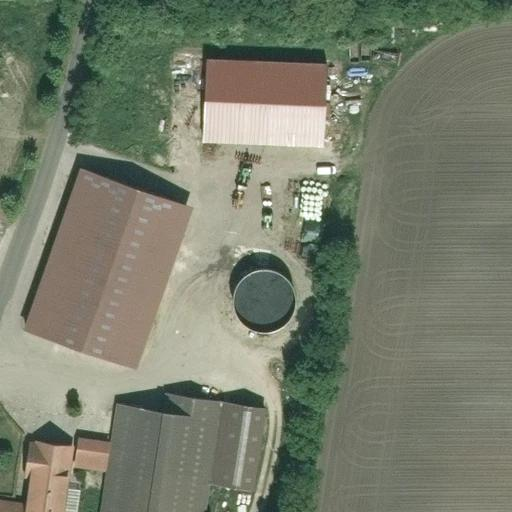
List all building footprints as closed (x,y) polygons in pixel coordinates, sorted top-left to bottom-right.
[(82,176),(77,206),(185,222),(190,192),(82,176)] [(122,331),(131,273),(167,278),(175,232),(60,214),(43,319),(122,331)] [(22,318),(16,351),(100,365),(106,331),(22,318)] [(99,511),(207,511),(223,408),(117,393),(109,448),(105,477),(99,511)] [(0,502),(0,511),(76,511),(79,492),(67,490),(70,472),(105,477),(109,448),(34,437),(32,449),(23,448),(19,479),(25,480),(22,506),(0,502)]
